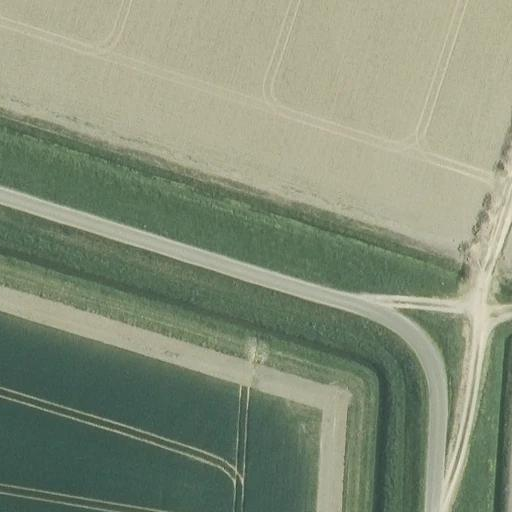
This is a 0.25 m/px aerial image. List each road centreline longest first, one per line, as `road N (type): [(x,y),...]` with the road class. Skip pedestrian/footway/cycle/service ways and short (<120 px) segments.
road 1 (unclassified): [(430,511),(436,393),(401,327),(0,197)]
road 2 (track): [(478,307),(471,386),(434,511)]
road 3 (track): [(332,300),(478,307)]
